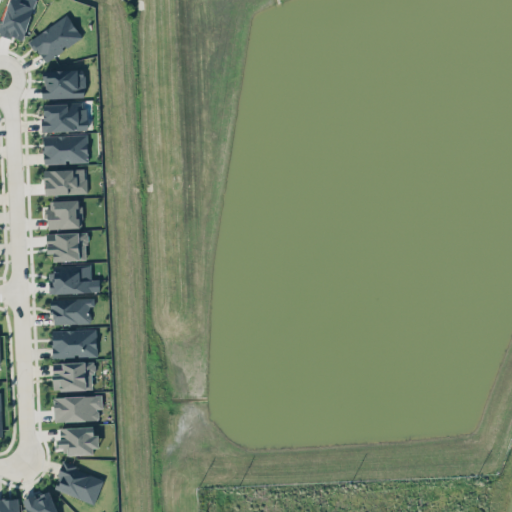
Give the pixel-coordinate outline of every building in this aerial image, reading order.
[(34,0),(8,0),(0,28),(0,33),(23,40),(34,0)] [(63,9),(81,33),(45,59),(28,35),(63,9)] [(43,97),(85,96),(84,69),(42,70),(43,97)] [(43,131),(86,129),(85,101),(42,103),(43,131)] [(40,134),(85,131),(87,158),(68,159),(68,156),(64,156),(64,160),(42,162),(40,134)] [(45,194),(86,193),(85,168),(44,169),(45,194)] [(80,221),(46,223),(45,196),(79,195),(80,221)] [(53,260),(87,259),(86,231),(46,232),(47,252),(53,252),(53,260)] [(48,290),(90,288),(90,276),(82,276),(82,262),(48,264),(48,290)] [(50,299),(52,324),(91,322),(90,306),(94,306),(93,297),(50,299)] [(94,326),(95,353),(59,354),(59,357),(51,357),(50,327),(94,326)] [(53,389),(93,388),(92,360),(52,362),(53,389)] [(54,396),(55,421),(98,419),(98,408),(102,408),(101,394),(54,396)] [(97,452),(96,433),(94,433),(93,425),(58,427),(59,453),(97,452)] [(76,468),(105,479),(94,505),(52,488),(55,481),(58,478),(58,473),(55,472),(59,463),(66,459),(74,463),(76,468)] [(57,511),(48,489),(22,500),(27,511),(57,511)] [(0,511),(0,494),(16,494),(16,511),(0,511)]
